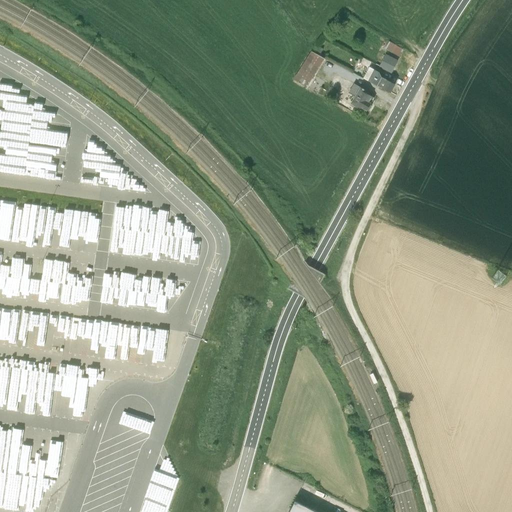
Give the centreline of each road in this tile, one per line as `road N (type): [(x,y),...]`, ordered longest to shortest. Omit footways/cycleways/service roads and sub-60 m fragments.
road 1 (secondary): [(230,511),(285,323),(462,0)]
road 2 (track): [(418,76),(411,119),(345,276),(431,511)]
